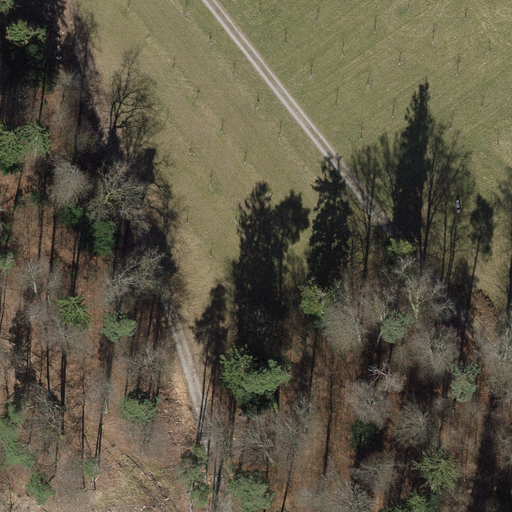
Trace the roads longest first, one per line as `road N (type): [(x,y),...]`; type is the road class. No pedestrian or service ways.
road 1 (track): [(71,0),(232,511)]
road 2 (track): [(511,372),(209,0)]
